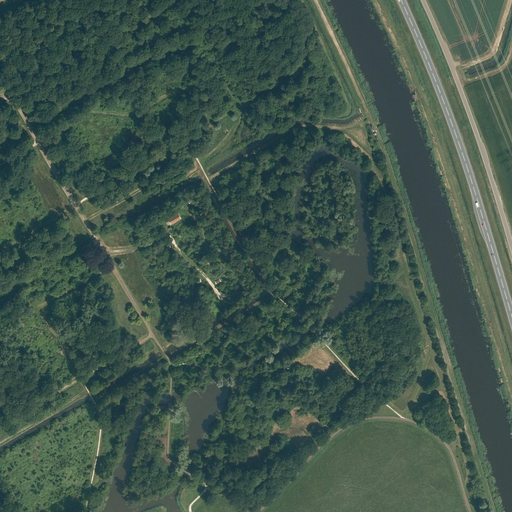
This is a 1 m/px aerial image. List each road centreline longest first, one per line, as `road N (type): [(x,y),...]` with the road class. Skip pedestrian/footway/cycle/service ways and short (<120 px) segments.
road 1 (trunk): [(511,316),(453,128),(400,0)]
road 2 (unclassified): [(511,246),(423,0)]
road 3 (track): [(0,323),(48,301),(46,320),(81,378)]
